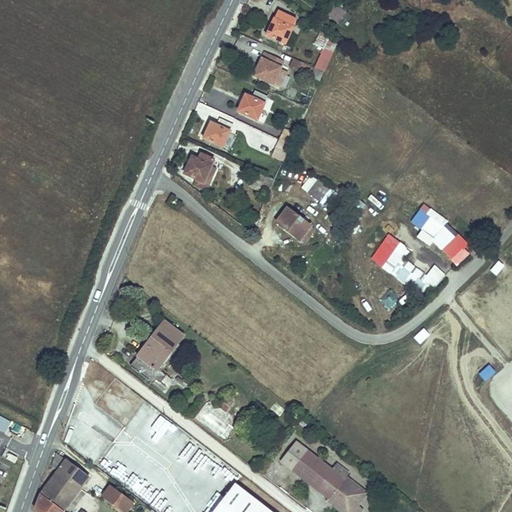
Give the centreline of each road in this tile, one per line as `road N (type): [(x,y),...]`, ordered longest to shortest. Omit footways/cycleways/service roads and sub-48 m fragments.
road 1 (unclassified): [(511,230),(412,323),(371,339),(344,326),(152,172)]
road 2 (tertiary): [(152,172),(20,511)]
road 3 (unknown): [(80,349),(304,511)]
road 4 (tertiary): [(230,0),(152,172)]
